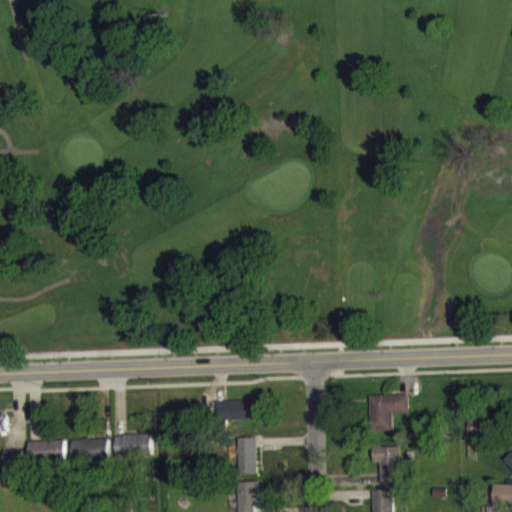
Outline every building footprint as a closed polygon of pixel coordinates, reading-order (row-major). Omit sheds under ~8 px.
[(410,403),(371,404),(372,441),(395,440),(394,422),(411,421),(410,403)] [(217,409),(217,430),(256,429),(256,408),(217,409)] [(0,423),(0,441),(9,442),(9,424),(0,423)] [(153,442),(117,443),(117,464),(154,463),(153,442)] [(260,482),(259,446),(241,446),(241,483),(260,482)] [(111,468),(110,447),(74,448),(74,469),(111,468)] [(31,449),(31,471),(68,470),(67,448),(31,449)] [(401,456),(375,455),(374,471),(381,472),(380,491),(400,491),(401,456)] [(6,476),(24,475),(23,457),(5,457),(6,476)] [(261,490),(240,491),(240,511),(256,511),(262,511),(261,490)] [(511,511),(511,493),(496,493),(495,511),(511,511)]
